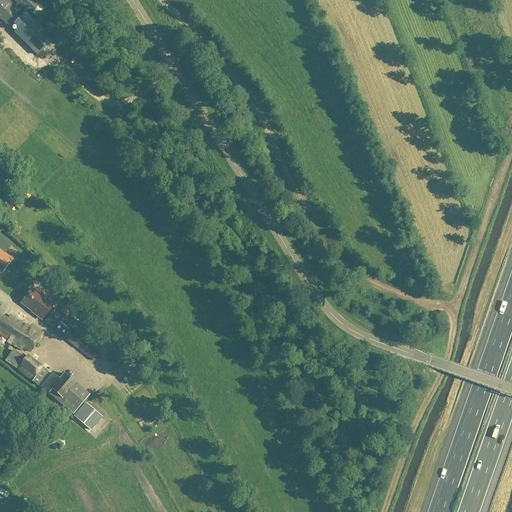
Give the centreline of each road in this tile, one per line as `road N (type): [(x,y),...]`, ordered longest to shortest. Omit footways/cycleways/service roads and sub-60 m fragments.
road 1 (unclassified): [(511,391),(369,341),(327,314),(131,0)]
road 2 (track): [(447,306),(375,288),(339,259),(295,198),(257,110),(160,0)]
road 3 (motorway): [(511,303),(438,511)]
road 4 (track): [(384,511),(449,347),(447,306)]
road 5 (track): [(447,306),(457,300),(511,144)]
road 6 (motorway): [(469,511),(511,388)]
